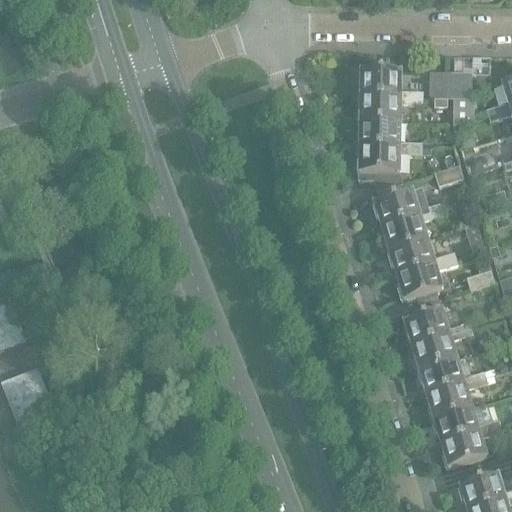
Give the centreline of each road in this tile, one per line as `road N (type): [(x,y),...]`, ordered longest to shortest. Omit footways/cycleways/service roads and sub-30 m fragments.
road 1 (residential): [(411,511),(268,27)]
road 2 (tertiary): [(334,511),(164,60)]
road 3 (tertiary): [(121,72),(180,249),(284,511)]
road 4 (residential): [(268,27),(511,30)]
road 5 (residential): [(0,108),(121,72)]
